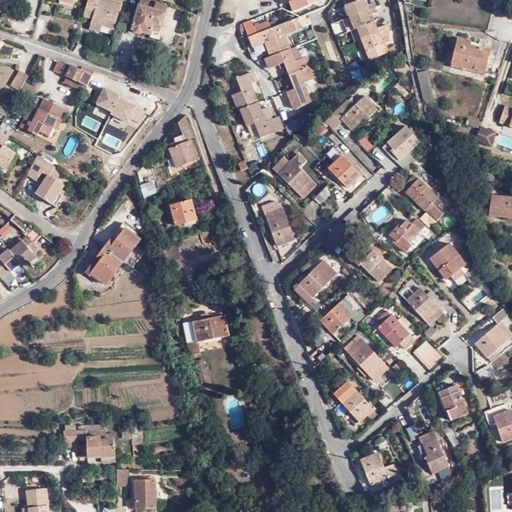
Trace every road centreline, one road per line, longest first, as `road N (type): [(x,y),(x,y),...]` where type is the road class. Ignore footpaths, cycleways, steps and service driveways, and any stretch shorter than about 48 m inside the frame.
road 1 (tertiary): [(188,89),(59,274),(0,311)]
road 2 (residential): [(188,89),(269,282)]
road 3 (residential): [(269,282),(339,459)]
road 4 (residential): [(339,459),(460,353)]
road 5 (residential): [(269,282),(382,174)]
road 6 (unclassified): [(433,148),(397,0)]
